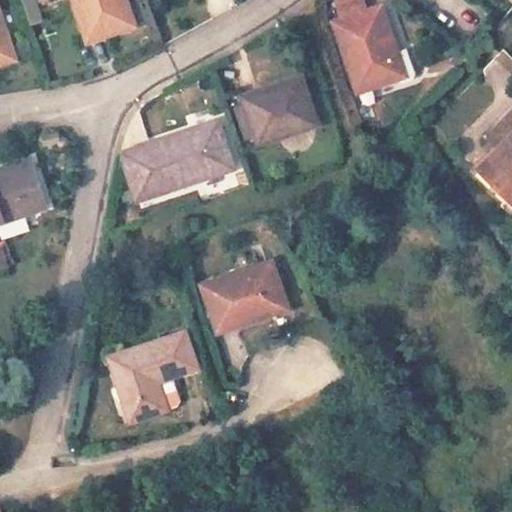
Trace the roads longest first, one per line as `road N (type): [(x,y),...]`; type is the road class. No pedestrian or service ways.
road 1 (residential): [(104,99),(38,477)]
road 2 (residential): [(38,477),(185,443),(288,394)]
road 3 (residential): [(277,0),(104,99)]
